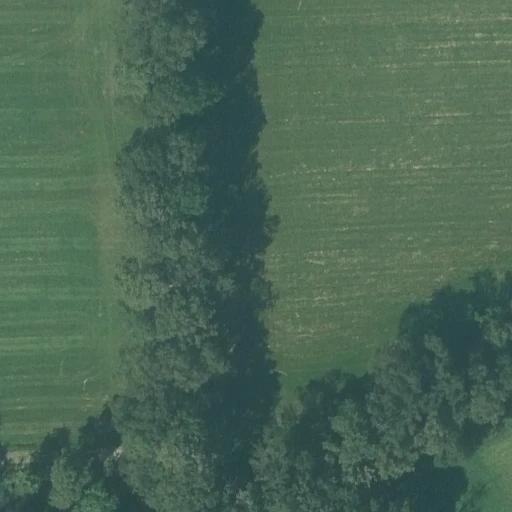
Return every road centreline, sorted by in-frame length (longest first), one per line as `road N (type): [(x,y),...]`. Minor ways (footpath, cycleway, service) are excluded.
road 1 (track): [(161,0),(179,511)]
road 2 (track): [(0,457),(176,445)]
